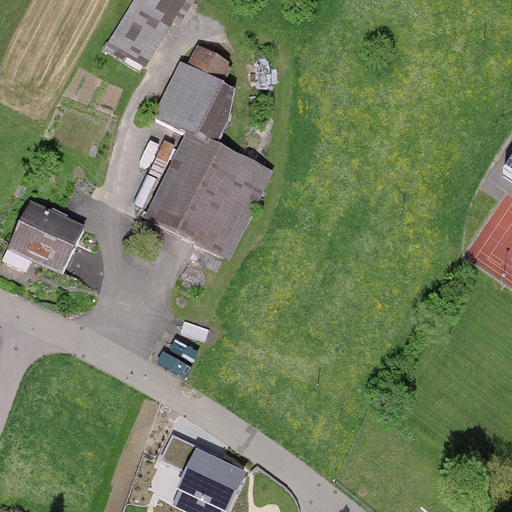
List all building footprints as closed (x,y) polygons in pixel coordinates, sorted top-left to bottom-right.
[(134,0),(107,45),(145,68),(173,23),(180,27),(196,0),(134,0)] [(187,64),(222,81),(232,62),(197,44),(187,64)] [(181,61),(153,116),(186,133),(208,144),(211,138),(218,141),(228,120),(236,88),(222,81),(187,64),(181,61)] [(208,144),(186,133),(144,217),(230,261),(273,171),(218,141),(211,138),(208,144)] [(511,153),(503,167),(511,173),(511,153)] [(31,200),(7,249),(61,274),(85,225),(67,217),(52,210),(31,200)] [(53,208),(52,210),(67,217),(68,215),(53,208)] [(184,472),(196,448),(197,446),(173,434),(160,460),(184,472)] [(228,511),(247,472),(196,448),(184,472),(177,488),(180,490),(173,505),(186,511),(224,511),(225,511),(226,511),(228,511)]
